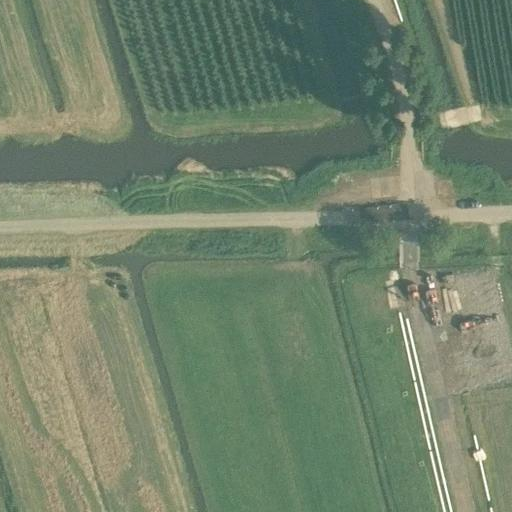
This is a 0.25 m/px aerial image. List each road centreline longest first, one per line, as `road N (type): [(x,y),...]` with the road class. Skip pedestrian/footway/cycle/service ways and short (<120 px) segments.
road 1 (track): [(0,227),(408,216)]
road 2 (unclassified): [(408,134),(373,0)]
